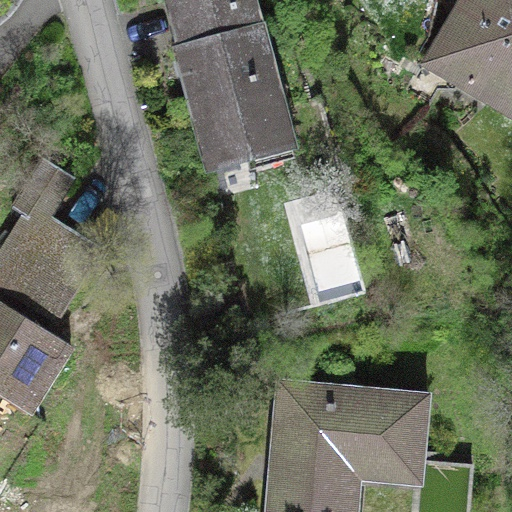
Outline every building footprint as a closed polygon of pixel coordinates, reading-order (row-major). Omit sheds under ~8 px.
[(181,48),(177,49),(209,168),(291,146),(251,0),(170,0),(168,1),(181,48)] [(344,0),(405,75),(429,36),(436,0),(344,0)] [(460,78),(475,91),(496,91),(511,107),(511,0),(470,0),(433,63),(446,77),(460,78)] [(42,159),(12,207),(43,227),(73,179),(42,159)] [(22,283),(63,308),(94,257),(53,233),(22,283)] [(0,301),(0,393),(29,412),(70,345),(0,301)] [(281,456),(276,511),(354,511),(359,455),(422,460),(428,395),(277,381),(271,456),(281,456)]
